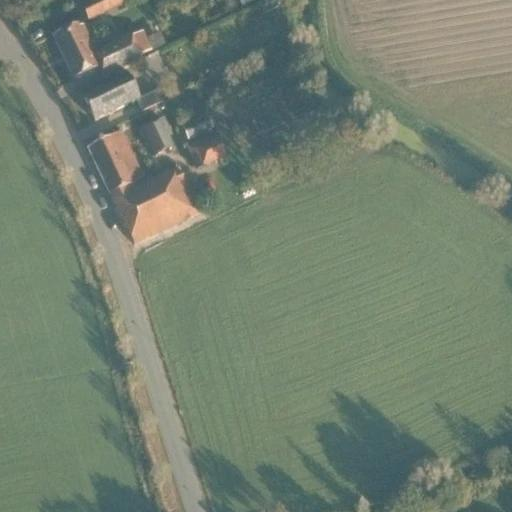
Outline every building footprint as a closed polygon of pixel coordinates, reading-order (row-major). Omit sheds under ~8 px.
[(107,14),(100,0),(88,0),(79,5),(88,23),(107,14)] [(78,30),(77,27),(53,38),(74,82),(98,71),(103,81),(142,62),(140,58),(151,53),(142,34),(131,39),(96,56),(83,28),(78,30)] [(152,78),(171,69),(165,57),(146,66),(152,78)] [(83,100),(94,123),(136,103),(141,115),(163,105),(157,93),(140,101),(128,78),(126,74),(115,79),(117,83),(83,100)] [(238,119),(246,143),(266,136),(258,112),(238,119)] [(187,143),(212,131),(206,118),(181,129),(187,143)] [(164,121),(140,132),(154,161),(173,151),(169,141),(172,139),(164,121)] [(142,181),(121,134),(87,151),(109,198),(134,247),(201,215),(186,181),(183,182),(177,169),(135,188),(134,185),(142,181)] [(201,163),(223,153),(215,137),(194,146),(201,163)]
